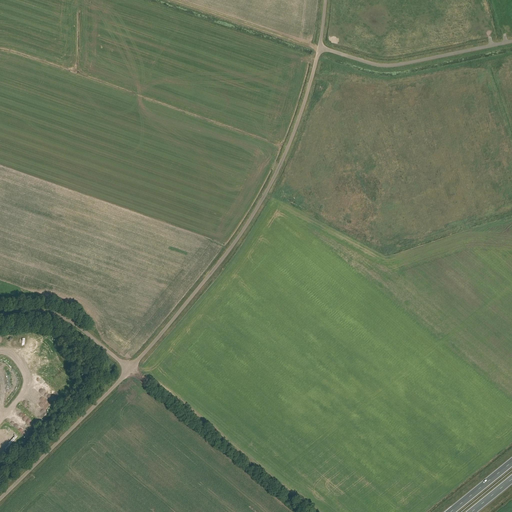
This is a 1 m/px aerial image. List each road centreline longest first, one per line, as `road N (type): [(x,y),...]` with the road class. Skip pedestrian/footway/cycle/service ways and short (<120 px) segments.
road 1 (unclassified): [(130,369),(261,202),(300,116),(319,47)]
road 2 (unclassified): [(319,47),(390,65),(511,41)]
road 3 (unclassified): [(0,499),(130,369)]
road 4 (unclassified): [(130,369),(61,316),(0,314)]
